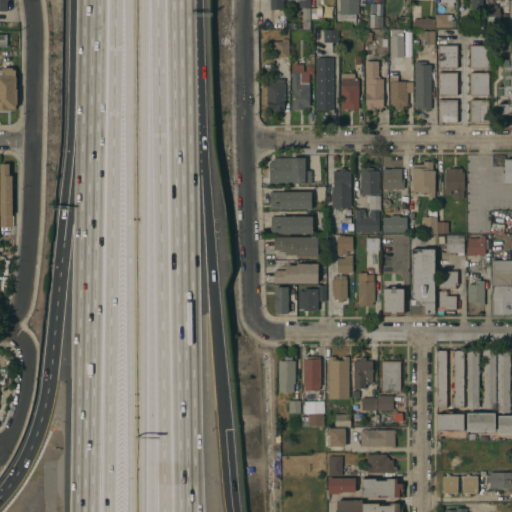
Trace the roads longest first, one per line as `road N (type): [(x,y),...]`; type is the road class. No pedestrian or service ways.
road 1 (motorway): [(114,0),(107,511)]
road 2 (motorway): [(163,511),(157,0)]
road 3 (motorway): [(186,511),(180,0)]
road 4 (motorway): [(225,429),(184,0)]
road 5 (motorway): [(89,98),(49,390),(27,460),(0,497)]
road 6 (motorway): [(89,98),(82,511)]
road 7 (residential): [(30,0),(30,248),(9,328)]
road 8 (residential): [(252,320),(246,0)]
road 9 (residential): [(511,139),(246,140)]
road 10 (residential): [(511,332),(271,333),(252,320)]
road 11 (residential): [(273,511),(265,357),(252,320)]
road 12 (residential): [(420,334),(421,511)]
road 13 (residential): [(9,328),(28,348),(30,377),(14,433),(0,448)]
